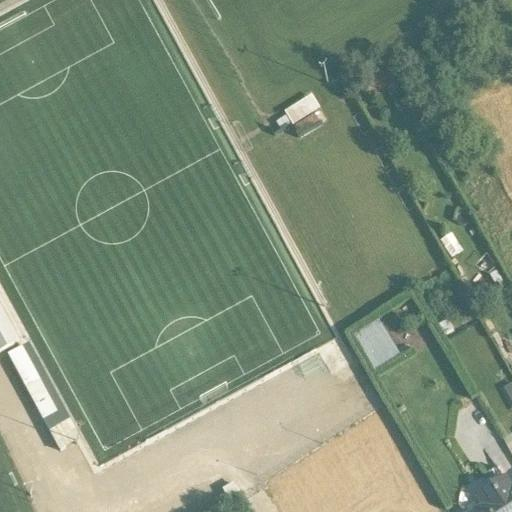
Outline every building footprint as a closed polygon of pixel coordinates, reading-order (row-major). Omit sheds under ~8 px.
[(314,99),(286,110),(297,136),(324,124),(314,99)] [(0,353),(18,343),(0,310),(0,353)] [(377,372),(402,358),(381,324),(357,338),(377,372)] [(23,348),(5,358),(57,454),(74,445),(40,381),(23,348)] [(473,511),(511,511),(511,489),(505,478),(474,498),(480,508),(473,511)]
